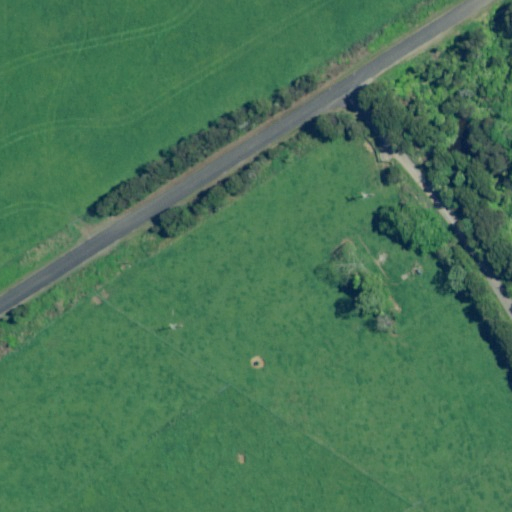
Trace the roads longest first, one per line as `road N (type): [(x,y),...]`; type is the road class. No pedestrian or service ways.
road 1 (unclassified): [(480,0),(0,308)]
road 2 (unknown): [(360,77),(511,268)]
